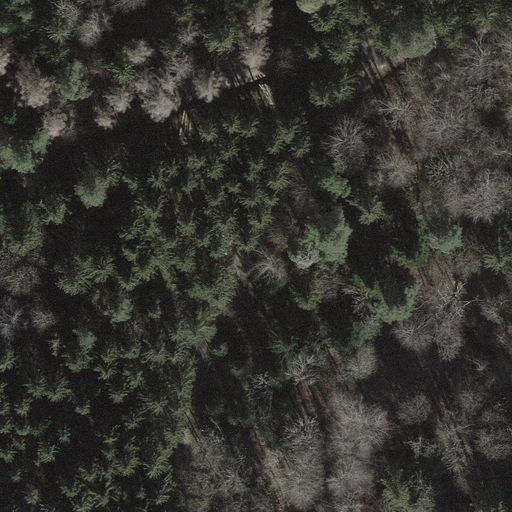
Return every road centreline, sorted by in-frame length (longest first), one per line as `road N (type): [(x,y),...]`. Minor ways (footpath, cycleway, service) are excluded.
road 1 (track): [(191,511),(174,484),(166,428),(303,137),(382,37)]
road 2 (track): [(0,159),(285,51),(382,37)]
road 3 (track): [(382,37),(459,12),(511,8)]
